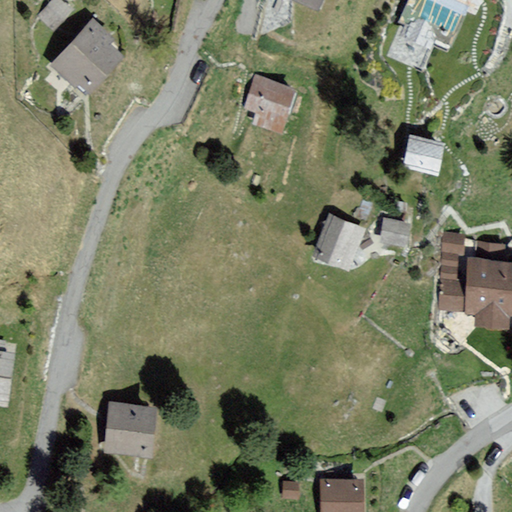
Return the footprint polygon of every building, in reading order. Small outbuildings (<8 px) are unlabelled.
[(330,0),(303,0),(326,9),(330,0)] [(411,0),(388,60),(427,76),(442,38),(459,45),(473,7),(483,10),(486,0),(411,0)] [(95,21),(56,64),(92,97),(131,55),(95,21)] [(302,90),(259,78),(246,122),(290,134),(302,90)] [(410,129),(402,161),(438,169),(445,137),(410,129)] [(371,229),(333,215),(319,254),(357,268),(371,229)] [(509,240),(446,238),(443,310),(470,311),(470,316),(483,316),(482,328),(511,328),(511,258),(509,259),(509,240)] [(21,345),(0,343),(0,397),(15,399),(21,345)] [(163,405),(113,402),(110,454),(159,457),(163,405)] [(368,511),(369,479),(326,478),(325,511),(368,511)]
